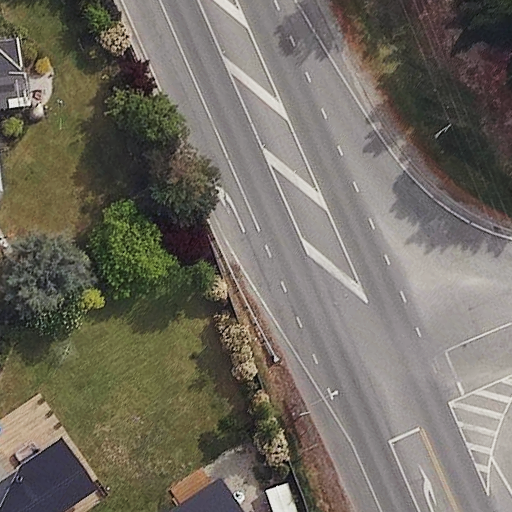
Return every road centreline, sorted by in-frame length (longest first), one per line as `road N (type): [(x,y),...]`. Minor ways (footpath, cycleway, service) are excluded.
road 1 (primary): [(217,0),(325,250),(394,370)]
road 2 (primary): [(394,370),(456,511)]
road 3 (secondary): [(511,322),(394,370)]
